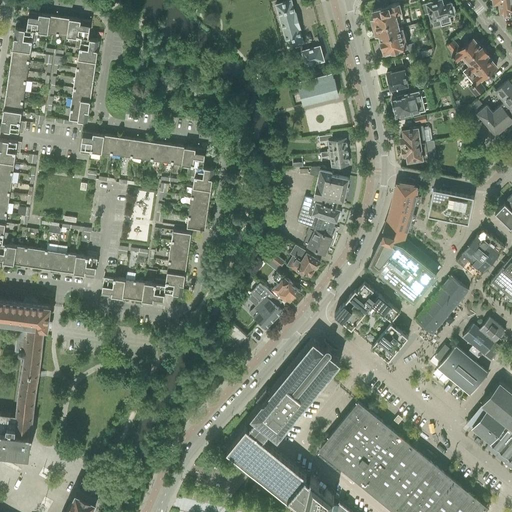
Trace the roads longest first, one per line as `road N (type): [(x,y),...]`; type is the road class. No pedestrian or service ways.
road 1 (residential): [(0,277),(77,288),(95,301),(189,307),(214,231),(223,156),(211,140),(103,124),(106,13),(24,0)]
road 2 (tertiary): [(312,318),(192,452),(159,511)]
road 3 (tertiary): [(347,0),(383,172)]
road 4 (unclassified): [(312,318),(449,427)]
road 5 (tertiary): [(383,172),(362,252),(312,318)]
